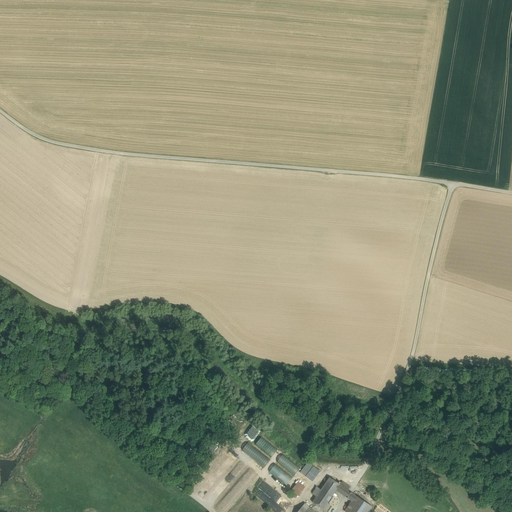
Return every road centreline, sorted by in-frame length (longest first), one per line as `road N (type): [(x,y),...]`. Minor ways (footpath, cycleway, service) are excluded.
road 1 (track): [(454,183),(78,147),(29,133),(0,111)]
road 2 (track): [(350,491),(414,353),(454,183)]
road 3 (unclassified): [(0,356),(65,384),(103,427),(213,511)]
road 4 (track): [(369,456),(328,454),(299,442),(264,406),(264,374)]
